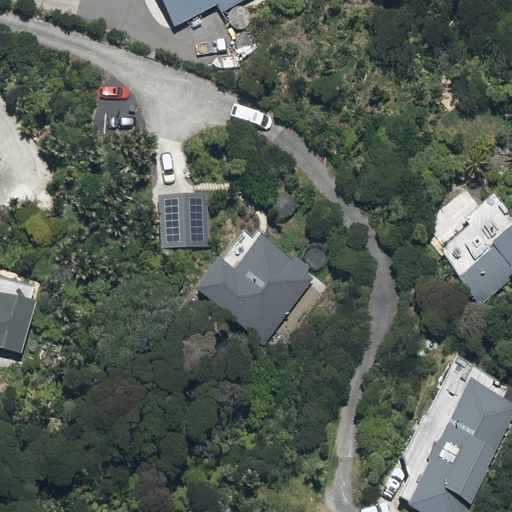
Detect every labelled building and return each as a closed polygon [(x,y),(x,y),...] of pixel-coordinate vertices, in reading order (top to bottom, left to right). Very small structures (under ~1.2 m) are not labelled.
[(216,17),(246,0),(150,0),(170,33),(212,9),(216,17)] [(164,198),(162,249),(206,250),(208,200),(164,198)] [(511,230),(453,282),(477,309),(507,283),(511,287),(511,230)] [(192,296),(257,347),(309,281),(261,244),(235,277),(218,264),(192,296)] [(0,350),(21,356),(36,307),(3,297),(0,305),(0,350)] [(408,511),(468,511),(511,417),(511,409),(466,388),(408,511)]
